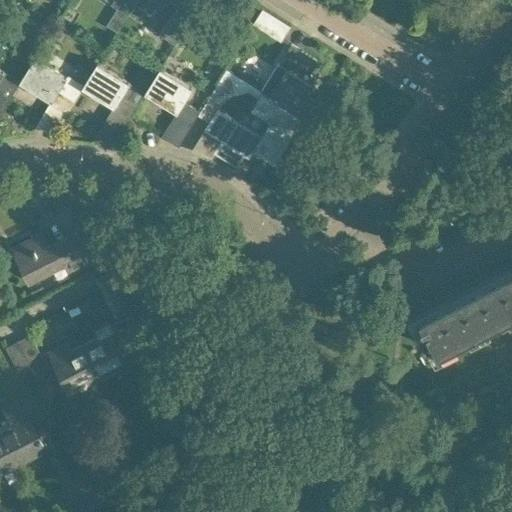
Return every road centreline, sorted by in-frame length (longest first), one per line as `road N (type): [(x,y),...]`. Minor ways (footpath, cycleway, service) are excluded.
road 1 (residential): [(303,270),(237,204),(192,178),(42,160),(0,171)]
road 2 (residential): [(72,511),(303,270)]
road 3 (residential): [(358,214),(412,279),(511,229)]
road 4 (residential): [(456,94),(303,0)]
road 5 (residential): [(358,214),(427,139),(456,94)]
